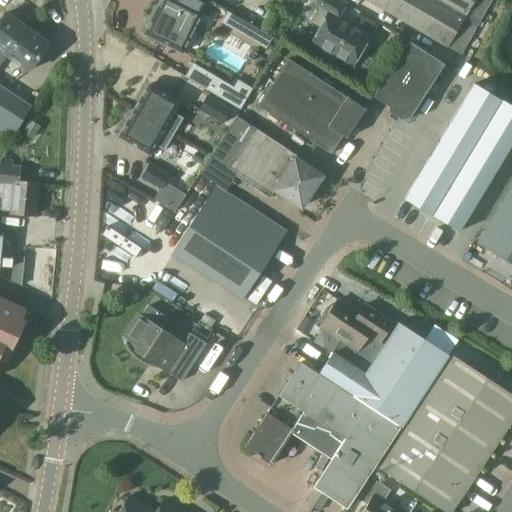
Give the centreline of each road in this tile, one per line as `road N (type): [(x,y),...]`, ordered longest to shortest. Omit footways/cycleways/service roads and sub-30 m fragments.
road 1 (tertiary): [(59,406),(82,142),(79,0)]
road 2 (residential): [(340,215),(181,457)]
road 3 (residential): [(511,319),(340,215)]
road 4 (residential): [(59,406),(132,424),(181,457)]
